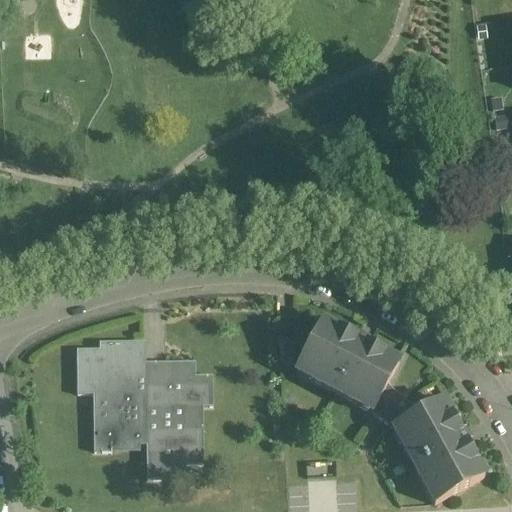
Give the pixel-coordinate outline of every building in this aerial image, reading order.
[(387,387),(398,366),(365,348),(366,347),(356,342),(355,341),(355,342),(354,342),(322,325),(296,374),(372,415),(387,387)] [(147,447),(147,478),(148,483),(186,482),(186,467),(203,467),(202,438),(195,438),(194,410),(212,410),(212,380),(194,380),(194,366),(145,367),(144,345),(100,346),(100,353),(77,353),(78,397),(93,397),(94,455),(111,455),(111,448),(147,447)] [(372,415),(383,422),(404,402),(387,387),(372,415)] [(383,422),(393,431),(421,416),(404,402),(383,422)] [(442,405),(421,416),(393,431),(434,507),(483,480),(483,479),(466,448),(467,447),(466,446),(461,437),(460,437),(460,436),(442,405)]
